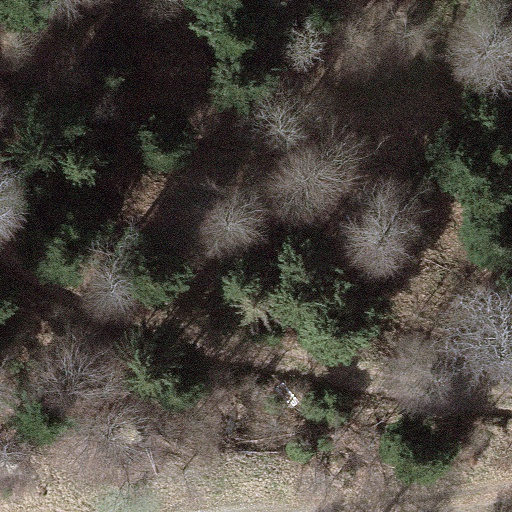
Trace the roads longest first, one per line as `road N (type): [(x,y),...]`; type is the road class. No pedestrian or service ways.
road 1 (track): [(511,397),(354,375),(238,345),(138,313),(0,237)]
road 2 (track): [(511,487),(367,511)]
